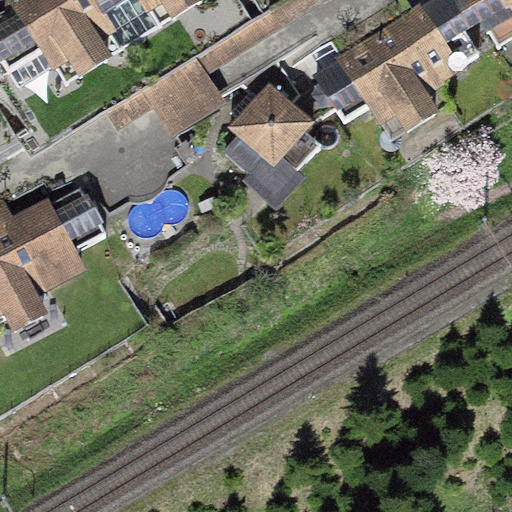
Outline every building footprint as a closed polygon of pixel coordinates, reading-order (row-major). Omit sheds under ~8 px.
[(56,64),(76,52),(45,0),(24,0),(14,6),(21,17),(0,29),(0,51),(4,59),(40,37),(56,64)] [(45,0),(76,52),(113,30),(94,0),(45,0)] [(142,0),(148,8),(160,0),(142,0)] [(511,0),(472,0),(499,43),(511,35),(511,0)] [(418,95),(458,70),(421,11),(381,36),(418,95)] [(378,120),(418,95),(381,36),(341,61),(378,120)] [(271,164),(321,114),(272,66),(222,116),(271,164)] [(1,224),(36,290),(81,267),(73,251),(107,233),(83,189),(36,215),(32,207),(1,224)] [(36,290),(1,224),(0,223),(0,331),(46,308),(36,290)]
